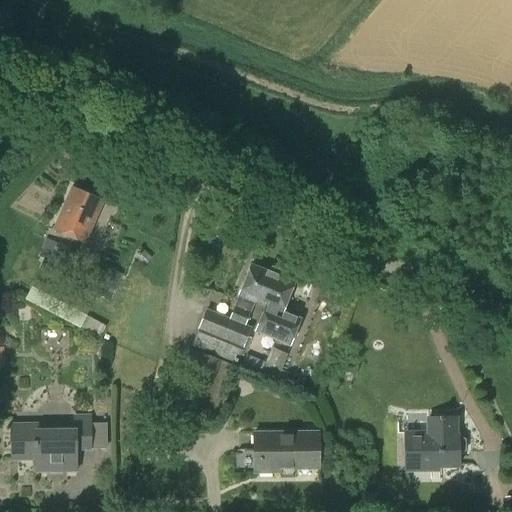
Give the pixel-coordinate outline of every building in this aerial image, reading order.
[(84,244),(102,202),(69,188),(51,229),(84,244)] [(67,280),(79,254),(45,239),(37,257),(42,259),(38,267),(67,280)] [(134,259),(143,267),(151,258),(143,250),(134,259)] [(122,274),(103,266),(92,293),(111,301),(122,274)] [(253,303),(259,305),(272,275),(250,266),(237,296),(239,297),(229,321),(204,311),(190,345),(235,364),(250,329),(243,327),(253,303)] [(259,305),(265,307),(254,333),(287,347),(298,320),(281,313),(293,284),(272,275),(259,305)] [(85,312),(32,284),(24,300),(77,328),(85,312)] [(287,355),(272,349),(261,374),(276,380),(287,355)] [(220,362),(198,353),(180,399),(202,408),(220,362)] [(37,433),(37,425),(11,426),(12,461),(36,461),(36,473),(76,473),(76,451),(90,451),(90,418),(74,418),(74,432),(37,433)] [(457,467),(457,465),(456,456),(465,452),(465,441),(456,437),(454,437),(453,419),(441,420),(441,418),(438,418),(438,420),(426,420),(426,434),(403,434),(404,465),(405,465),(405,472),(429,471),(429,467),(457,467)] [(253,433),(253,465),(258,465),(258,474),(279,474),(279,470),(317,470),(317,465),(318,433),(253,433)]
